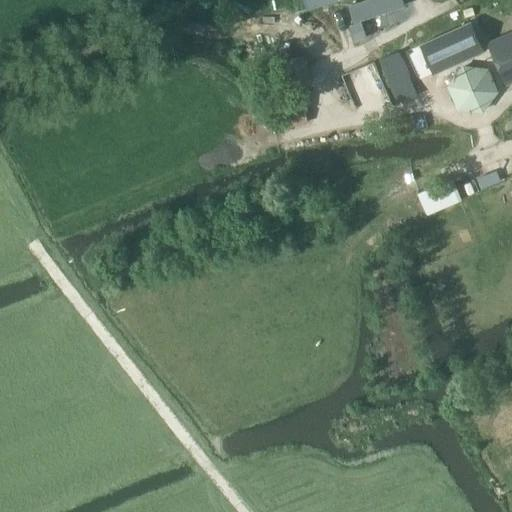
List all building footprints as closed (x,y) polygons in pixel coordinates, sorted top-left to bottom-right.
[(340,1),(339,0),(302,0),(306,12),(340,1)] [(488,53),(474,20),(408,48),(421,81),(488,53)] [(511,84),(511,32),(488,42),(508,87),(511,84)] [(418,96),(400,51),(380,59),(399,105),(418,96)] [(484,70),(461,67),(448,85),(457,106),(479,109),(493,91),(484,70)] [(511,153),(497,160),(507,183),(511,180),(511,153)] [(497,160),(450,179),(459,201),(507,183),(497,160)] [(450,179),(418,193),(426,215),(459,201),(450,179)]
